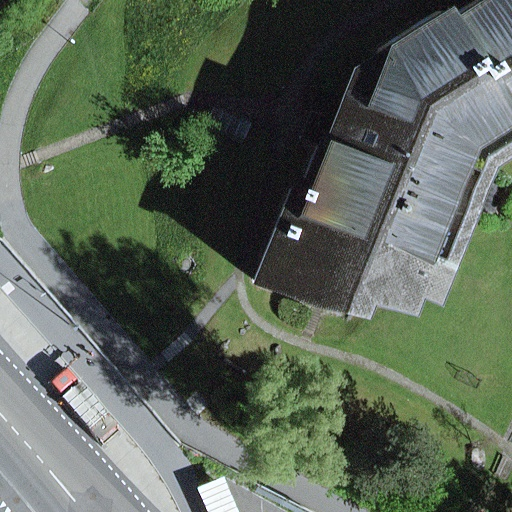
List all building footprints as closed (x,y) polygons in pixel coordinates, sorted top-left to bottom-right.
[(511,0),(476,0),(442,23),(440,24),(501,116),(499,117),(506,128),(507,127),(511,123),(511,0)] [(440,24),(442,23),(435,12),(379,49),(361,95),(349,90),(325,147),(317,144),(298,193),(290,190),(254,281),(304,302),(314,276),(356,293),(365,272),(406,289),(423,296),(460,204),(498,218),(508,189),(472,176),(454,170),(464,140),(499,117),(501,116),(440,24)] [(472,176),(477,162),(511,140),(511,136),(506,128),(499,117),(464,140),(454,170),(472,176)] [(400,305),(406,289),(365,272),(356,293),(355,296),(400,305)] [(355,296),(356,293),(314,276),(304,302),(349,310),(355,296)]
